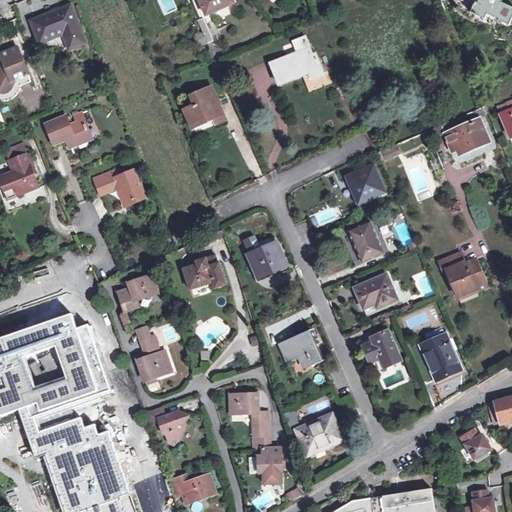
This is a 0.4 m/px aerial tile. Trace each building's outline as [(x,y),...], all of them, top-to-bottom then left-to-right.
[(236,5),(233,0),(199,0),(207,17),(236,5)] [(479,0),(473,14),(489,21),(490,19),(497,22),(511,27),(511,7),(505,5),(507,0),(479,0)] [(64,45),(82,38),(70,9),(52,16),(51,15),(33,23),(43,47),(62,39),(64,45)] [(490,19),(489,21),(488,25),(495,27),(497,22),(490,19)] [(194,32),(193,33),(200,48),(209,44),(210,48),(216,45),(206,22),(192,28),(194,32)] [(82,38),(64,45),(67,52),(85,45),(82,38)] [(292,60),(291,57),(272,66),(281,87),(311,74),(314,81),(326,76),(318,59),(315,60),(305,39),(294,44),(299,54),(300,57),(292,60)] [(0,65),(0,100),(5,102),(12,101),(19,94),(20,87),(31,83),(17,49),(1,56),(2,61),(0,65)] [(185,109),(192,125),(212,117),(215,123),(224,120),(210,87),(193,95),(197,104),(185,109)] [(460,155),(489,142),(479,118),(489,114),(486,107),(442,126),(451,148),(456,147),(460,155)] [(511,113),(502,118),(510,136),(511,135),(511,113)] [(68,140),(69,143),(67,144),(68,151),(79,147),(78,144),(88,141),(84,133),(90,131),(88,125),(86,126),(84,120),(71,125),(68,119),(47,127),(54,145),(68,140)] [(398,146),(385,152),(387,158),(401,152),(398,146)] [(0,178),(0,179),(8,200),(39,188),(31,167),(34,166),(29,154),(10,162),(14,173),(0,178)] [(355,187),(361,200),(384,190),(372,165),(350,175),(355,187)] [(116,188),(124,206),(144,198),(133,170),(120,175),(118,170),(94,179),(99,194),(116,188)] [(357,203),(361,200),(355,187),(351,189),(357,203)] [(383,249),(371,222),(350,231),(361,258),(383,249)] [(246,250),(259,245),(255,234),(242,240),(246,250)] [(251,254),(260,276),(285,266),(273,237),(265,240),(268,246),(251,254)] [(449,272),(460,298),(479,290),(478,287),(487,283),(478,263),(468,267),(463,254),(440,263),(444,273),(449,272)] [(216,287),(218,286),(218,287),(221,289),(226,287),(227,285),(226,283),(227,282),(220,261),(218,262),(217,257),(209,260),(208,255),(197,259),(198,263),(184,267),(191,288),(214,281),(216,287)] [(379,298),(382,305),(399,297),(389,272),(357,286),(365,304),(379,298)] [(129,288),(118,292),(119,297),(124,311),(136,306),(134,301),(157,293),(150,275),(128,283),(129,288)] [(97,399),(96,394),(106,391),(83,326),(72,330),(67,315),(0,339),(0,416),(18,409),(26,407),(30,419),(34,417),(40,432),(28,436),(35,457),(46,453),(67,511),(75,511),(80,510),(80,511),(127,511),(122,496),(133,493),(110,430),(100,434),(96,423),(86,426),(82,417),(74,420),(55,426),(51,415),(70,408),(97,399)] [(136,329),(140,339),(151,334),(147,325),(136,329)] [(306,354),(311,366),(325,359),(312,328),(280,342),(288,361),(306,354)] [(376,339),(364,345),(371,362),(384,357),(387,365),(402,358),(390,329),(375,336),(376,339)] [(154,334),(151,334),(140,339),(144,351),(158,345),(154,334)] [(362,341),(364,345),(376,339),(375,336),(374,335),(362,341)] [(429,359),(438,380),(461,370),(445,335),(425,344),(431,358),(429,359)] [(158,345),(144,351),(146,357),(160,351),(158,345)] [(165,350),(160,351),(146,357),(138,360),(145,379),(172,370),(165,350)] [(433,387),(442,404),(463,392),(461,374),(433,387)] [(257,421),(272,421),(272,410),(261,411),(261,392),(233,393),(234,413),(256,412),(257,421)] [(511,407),(510,398),(495,401),(496,405),(501,424),(511,421),(511,407)] [(165,431),(167,431),(170,440),(178,443),(185,428),(184,425),(189,414),(180,409),(168,413),(164,404),(147,410),(151,422),(160,419),(165,431)] [(496,405),(490,407),(494,425),(495,426),(501,424),(496,405)] [(26,407),(18,409),(28,436),(40,432),(34,417),(30,419),(26,407)] [(74,420),(70,408),(51,415),(55,426),(74,420)] [(325,441),(328,446),(342,440),(332,414),(298,429),(307,449),(325,441)] [(272,434),(272,421),(257,421),(257,434),(272,434)] [(475,429),(462,438),(475,460),(492,449),(483,435),(480,437),(475,429)] [(273,447),(272,434),(257,434),(257,448),(266,448),(266,483),(285,483),(284,447),(273,447)] [(308,455),(328,446),(325,441),(307,449),(308,455)] [(199,495),(200,498),(217,493),(210,474),(190,481),(187,472),(170,478),(177,495),(185,492),(188,499),(199,495)] [(299,485),(286,493),(291,501),(304,494),(299,485)] [(352,502),(336,511),(435,511),(432,490),(352,502)] [(490,491),(474,492),(476,511),(496,511),(495,499),(491,499),(490,491)] [(199,495),(188,499),(191,508),(202,504),(200,498),(199,495)]
